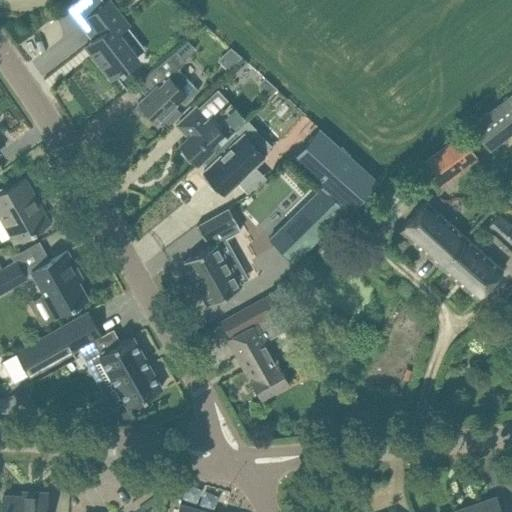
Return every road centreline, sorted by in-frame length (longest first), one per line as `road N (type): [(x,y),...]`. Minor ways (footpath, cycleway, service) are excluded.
road 1 (tertiary): [(206,455),(207,399),(0,46)]
road 2 (tertiary): [(235,457),(511,435)]
road 3 (tertiary): [(0,444),(206,455)]
